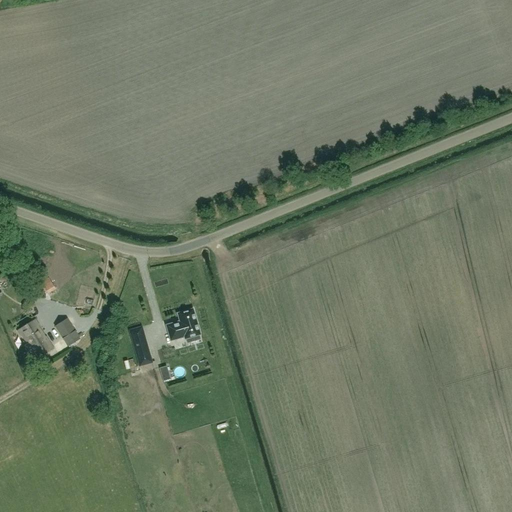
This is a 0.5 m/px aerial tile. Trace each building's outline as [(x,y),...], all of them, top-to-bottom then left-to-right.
[(41,282),(48,294),(56,289),(49,278),(41,282)] [(183,338),(184,341),(200,336),(193,309),(177,314),(179,322),(165,326),(170,342),(183,338)] [(35,359),(53,348),(46,337),(45,337),(38,326),(39,326),(35,319),(17,330),(35,359)] [(67,319),(55,326),(61,335),(68,346),(79,339),(72,328),(67,319)] [(141,327),(129,331),(139,366),(152,363),(141,327)] [(160,368),(162,375),(169,373),(167,366),(160,368)]
